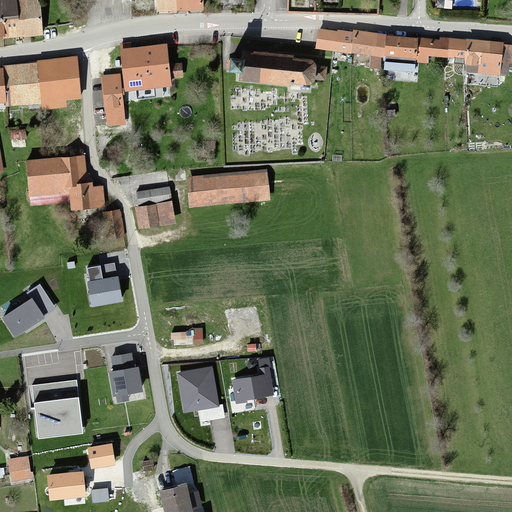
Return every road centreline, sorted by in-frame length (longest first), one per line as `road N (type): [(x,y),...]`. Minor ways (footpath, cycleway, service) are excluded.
road 1 (residential): [(81,41),(90,151),(124,208),(147,333)]
road 2 (track): [(363,511),(351,467),(511,482)]
road 3 (tertiary): [(271,19),(166,23),(81,41)]
road 4 (unclassified): [(171,437),(210,457),(351,467)]
road 5 (tertiary): [(416,27),(271,19)]
